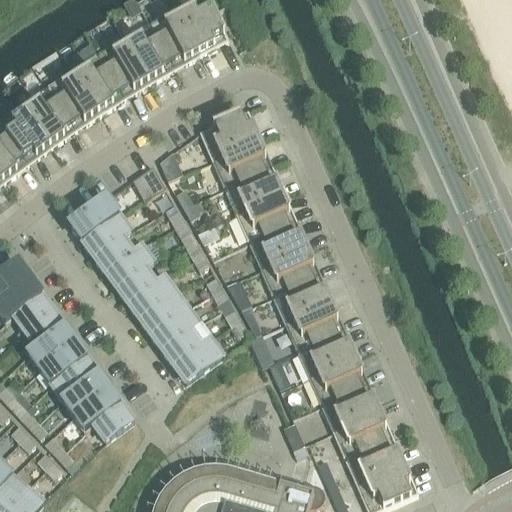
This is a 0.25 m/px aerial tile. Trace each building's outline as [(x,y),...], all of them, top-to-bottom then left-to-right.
[(205,0),(176,15),(201,61),(228,47),(205,0)] [(150,30),(175,75),(201,61),(176,15),(150,30)] [(150,30),(123,45),(150,90),(175,75),(150,30)] [(123,45),(98,60),(125,105),(150,90),(123,45)] [(98,60),(72,77),(100,121),(125,105),(98,60)] [(72,77),(47,93),(76,137),(100,121),(72,77)] [(47,93),(22,111),(52,154),(76,137),(47,93)] [(22,111),(0,126),(0,132),(28,171),(52,154),(22,111)] [(200,140),(213,168),(261,147),(248,118),(200,140)] [(0,132),(0,181),(5,189),(28,171),(0,132)] [(213,168),(225,195),(273,174),(261,147),(213,168)] [(153,173),(143,180),(155,202),(166,196),(153,173)] [(225,195),(237,222),(285,201),(273,174),(225,195)] [(143,180),(132,187),(144,208),(155,202),(143,180)] [(176,202),(183,215),(193,209),(186,196),(176,202)] [(237,222),(249,249),(297,228),(285,201),(237,222)] [(82,249),(119,222),(107,205),(70,232),(82,249)] [(193,209),(183,215),(191,228),(200,222),(193,209)] [(169,223),(175,234),(185,229),(179,218),(169,223)] [(119,222),(82,249),(94,265),(131,237),(119,222)] [(249,249),(261,276),(309,255),(297,228),(249,249)] [(185,229),(175,234),(181,244),(191,239),(185,229)] [(131,237),(94,265),(105,280),(142,253),(131,237)] [(188,256),(194,267),(203,262),(197,251),(188,256)] [(105,280),(117,296),(153,268),(142,253),(105,280)] [(261,276),(273,304),(321,282),(309,255),(261,276)] [(194,267),(200,277),(209,272),(203,262),(194,267)] [(0,283),(0,309),(31,287),(18,270),(0,283)] [(156,289),(146,275),(117,296),(128,311),(156,289)] [(273,304),(285,331),(333,310),(321,282),(273,304)] [(176,299),(165,284),(128,311),(139,326),(176,299)] [(207,289),(213,300),(222,295),(216,284),(207,289)] [(31,287),(0,309),(0,322),(5,330),(42,302),(31,287)] [(222,295),(213,300),(219,310),(228,305),(222,295)] [(188,315),(176,299),(139,326),(151,342),(188,315)] [(14,324),(25,339),(54,318),(42,302),(5,330),(6,330),(14,324)] [(285,331),(297,358),(345,337),(333,310),(285,331)] [(151,342),(162,357),(199,330),(188,315),(151,342)] [(226,322),(232,333),(241,328),(235,317),(226,322)] [(28,360),(28,361),(65,333),(54,318),(25,339),(36,354),(28,360)] [(241,328),(232,333),(238,343),(247,338),(241,328)] [(210,346),(199,330),(162,357),(174,373),(210,346)] [(76,349),(65,333),(28,361),(39,376),(76,349)] [(297,358),(309,385),(357,364),(345,337),(297,358)] [(210,346),(174,373),(186,390),(223,363),(210,346)] [(88,364),(76,349),(39,376),(51,392),(88,364)] [(51,392),(62,407),(99,380),(88,364),(51,392)] [(309,385),(321,412),(369,391),(357,364),(309,385)] [(62,407),(74,423),(111,395),(99,380),(62,407)] [(321,412),(333,439),(381,418),(369,391),(321,412)] [(0,398),(0,403),(6,410),(14,402),(5,394),(0,398)] [(74,423),(85,438),(122,411),(111,395),(74,423)] [(6,410),(14,419),(22,411),(14,402),(6,410)] [(122,411),(85,438),(85,439),(94,433),(106,449),(135,428),(122,411)] [(0,415),(0,427),(2,430),(10,423),(2,414),(0,415)] [(333,439),(357,493),(365,511),(392,511),(418,501),(381,418),(333,439)] [(24,428),(32,437),(40,430),(31,421),(24,428)] [(40,430),(32,437),(40,446),(48,439),(40,430)] [(295,430),(284,435),(294,457),(305,452),(295,430)] [(12,440),(20,449),(28,441),(19,432),(12,440)] [(28,441),(20,449),(28,458),(36,450),(28,441)] [(50,456),(58,465),(66,458),(57,449),(50,456)] [(66,458),(58,465),(66,474),(74,467),(66,458)] [(38,468),(46,476),(54,469),(45,460),(38,468)] [(317,494),(315,493),(236,470),(230,468),(224,467),(217,467),(211,467),(205,468),(199,469),(193,471),(187,473),(181,475),(176,479),(171,483),(166,487),(162,491),(158,496),(154,501),(151,507),(148,511),(322,511),(323,511),(324,509),(325,506),(324,502),(323,499),(321,496),(320,495),(317,494)] [(54,469),(46,476),(55,485),(62,478),(54,469)] [(0,498),(12,483),(0,473),(0,498)] [(0,498),(0,511),(13,511),(27,496),(26,495),(13,484),(12,483),(0,498)] [(13,511),(40,511),(43,509),(27,496),(13,511)]
